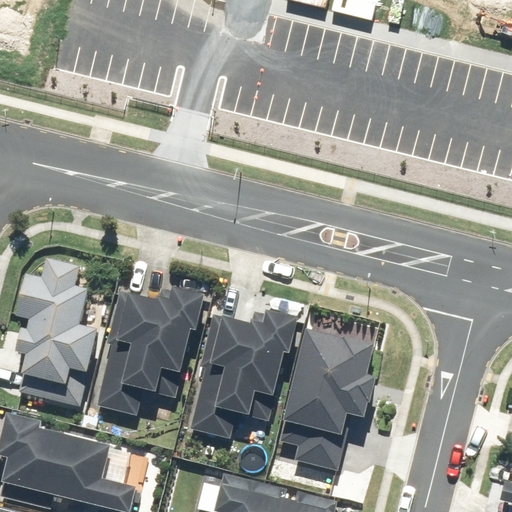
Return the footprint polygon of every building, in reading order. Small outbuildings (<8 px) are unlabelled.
[(36,354),(27,392),(87,406),(96,371),(101,372),(111,330),(93,325),(101,290),(89,287),(94,267),(60,259),(55,278),(40,275),(29,316),(44,320),(41,330),(36,329),(30,353),(36,354)] [(109,386),(104,406),(144,416),(149,398),(147,398),(150,387),(169,392),(175,368),(193,372),(204,330),(209,331),(218,296),(186,288),(183,299),(181,298),(182,293),(169,290),(166,300),(143,294),(142,296),(127,292),(115,341),(124,344),(113,387),(109,386)] [(213,369),(198,429),(238,439),(244,411),(263,415),(268,391),(288,396),(298,352),(304,354),(312,319),(279,311),(276,323),(265,320),(264,324),(235,317),(235,319),(227,317),(221,344),(216,343),(210,368),(213,369)] [(357,339),(320,330),(297,420),(292,419),(287,441),(306,446),(302,460),(346,471),(361,413),(378,417),(382,402),(384,403),(390,378),(380,376),(388,345),(357,337),(357,339)] [(17,457),(8,497),(58,509),(62,494),(135,511),(144,511),(151,487),(116,479),(124,446),(53,429),(55,422),(20,414),(10,455),(17,457)] [(342,511),(345,503),(306,492),(303,501),(293,498),(295,491),(231,474),(228,486),(233,488),(227,511),(226,511),(342,511)]
